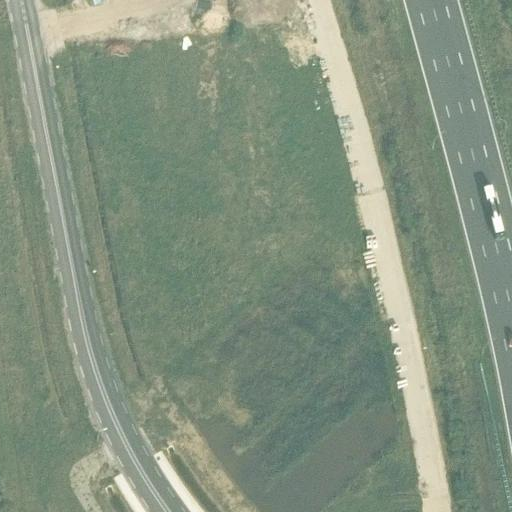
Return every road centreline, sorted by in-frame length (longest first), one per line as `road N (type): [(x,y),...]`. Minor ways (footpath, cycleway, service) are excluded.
road 1 (tertiary): [(17,0),(86,344),(118,431),(165,511)]
road 2 (trunk): [(429,0),(511,332)]
